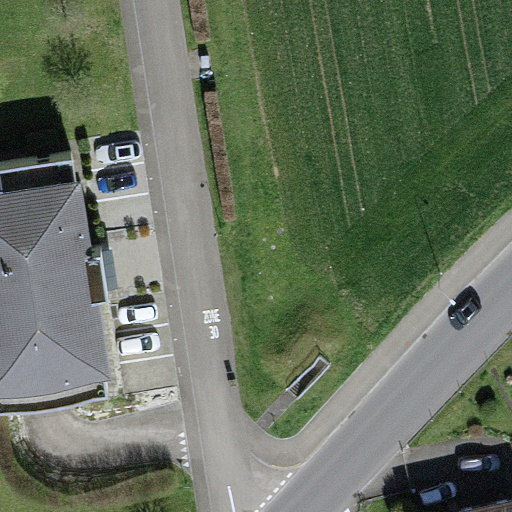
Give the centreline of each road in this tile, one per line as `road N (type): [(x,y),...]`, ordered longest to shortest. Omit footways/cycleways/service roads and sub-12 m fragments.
road 1 (residential): [(239,511),(204,344),(152,0)]
road 2 (tertiary): [(511,292),(305,510)]
